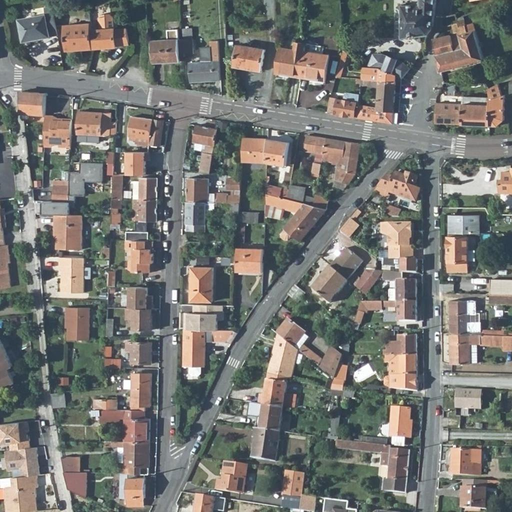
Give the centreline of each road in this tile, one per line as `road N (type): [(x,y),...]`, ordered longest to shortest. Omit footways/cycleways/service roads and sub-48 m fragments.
road 1 (residential): [(168,478),(243,342),(397,137)]
road 2 (residential): [(181,102),(168,478)]
road 3 (residential): [(426,511),(435,350),(430,142)]
road 4 (tertiary): [(397,137),(181,102)]
road 5 (tertiary): [(181,102),(7,78)]
road 6 (residential): [(444,0),(411,139)]
